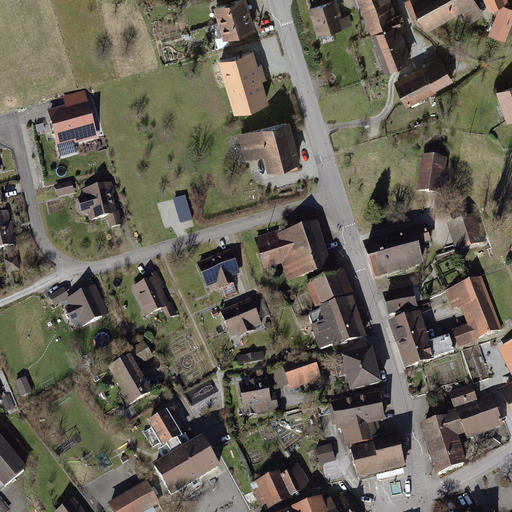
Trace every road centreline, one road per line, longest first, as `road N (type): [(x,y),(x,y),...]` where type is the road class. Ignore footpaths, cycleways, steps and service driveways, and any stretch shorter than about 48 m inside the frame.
road 1 (residential): [(420,496),(396,384),(337,196)]
road 2 (residential): [(337,196),(98,268),(74,267)]
road 3 (residential): [(337,196),(276,0)]
road 4 (residential): [(74,267),(39,233),(16,123)]
road 5 (unknown): [(511,332),(396,384)]
